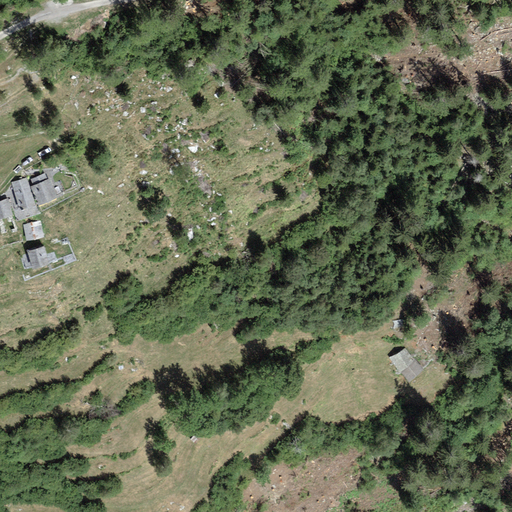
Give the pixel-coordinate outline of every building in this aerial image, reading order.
[(52,196),(41,172),(25,180),(37,203),(52,196)] [(22,179),(9,181),(15,206),(27,204),(22,179)] [(34,236),(31,221),(18,224),(21,239),(34,236)] [(38,246),(19,251),(24,267),(43,262),(38,246)] [(412,363),(397,345),(383,356),(399,374),(412,363)]
